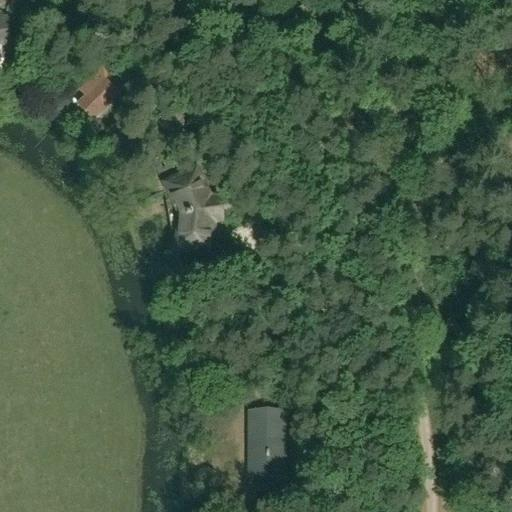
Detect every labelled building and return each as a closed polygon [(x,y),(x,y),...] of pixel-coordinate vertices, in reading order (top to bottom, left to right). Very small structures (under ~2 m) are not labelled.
[(4,56),(13,55),(11,44),(8,18),(0,18),(0,60),(5,60),(4,56)] [(121,84),(110,74),(105,68),(93,80),(80,93),(86,98),(79,105),(94,119),(119,93),(116,90),(121,84)] [(170,138),(188,130),(181,116),(163,125),(170,138)] [(208,200),(197,176),(170,189),(181,213),(182,218),(179,245),(209,248),(212,221),(218,222),(218,221),(218,217),(218,213),(217,206),(216,202),(214,199),(215,199),(214,198),(208,200)] [(250,412),(249,474),(284,475),(285,412),(250,412)]
